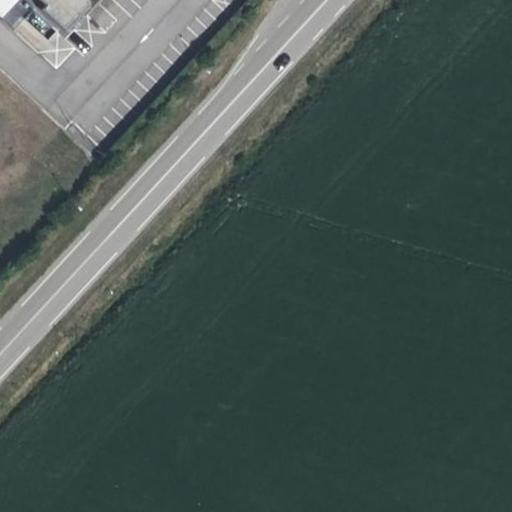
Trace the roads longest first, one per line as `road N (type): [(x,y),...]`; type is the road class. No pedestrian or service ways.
road 1 (primary): [(321,0),(0,346)]
road 2 (unknown): [(0,27),(93,95),(111,90),(195,0)]
